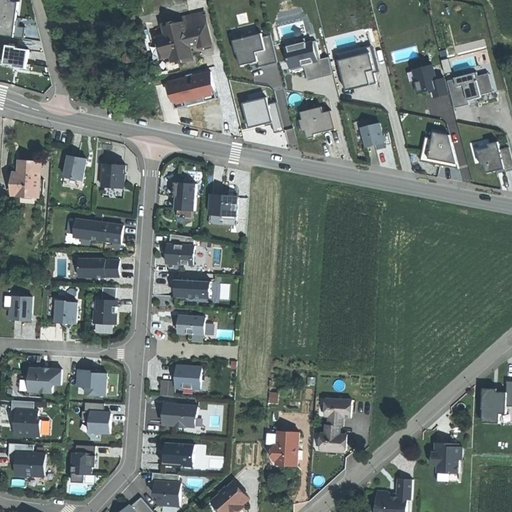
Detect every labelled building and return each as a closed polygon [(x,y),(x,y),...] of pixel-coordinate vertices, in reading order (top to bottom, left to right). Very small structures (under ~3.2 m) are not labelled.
[(0,0),(0,35),(16,37),(20,3),(13,2),(13,0),(0,0)] [(186,34),(207,29),(205,18),(183,23),(184,26),(186,34)] [(212,48),(207,29),(186,34),(184,26),(175,28),(175,26),(162,29),(165,40),(156,42),(161,63),(171,61),(172,67),(177,66),(177,67),(193,64),(190,51),(197,50),(198,52),(205,50),(212,48)] [(264,35),(236,41),(239,55),(241,54),(244,66),(260,62),(258,53),(268,50),(264,35)] [(325,47),(316,48),(315,41),(288,44),(290,65),(326,62),(325,47)] [(6,45),(7,64),(35,64),(35,45),(6,45)] [(347,51),(353,87),(385,82),(379,46),(347,51)] [(275,49),(268,50),(258,53),(260,62),(261,66),(278,62),(275,49)] [(180,104),(229,92),(223,67),(173,79),(180,104)] [(472,101),(479,100),(478,98),(480,97),(486,95),(492,94),(487,77),(477,79),(477,78),(476,74),(464,78),(463,74),(454,77),(455,81),(447,83),(454,110),(469,106),(467,100),(472,99),(472,101)] [(488,76),(477,78),(477,79),(487,77),(492,94),(493,94),(488,76)] [(276,131),(286,128),(278,95),(246,103),(251,127),(274,122),(276,131)] [(307,135),(343,127),(338,105),(302,112),(307,135)] [(380,125),(361,130),(366,149),(373,147),(384,144),(380,125)] [(434,134),(432,140),(451,144),(449,137),(434,134)] [(432,140),(425,139),(420,163),(439,167),(458,170),(451,144),(432,140)] [(511,171),(511,164),(508,149),(499,151),(497,144),(488,146),(489,149),(477,153),(481,169),(484,168),(485,175),(503,171),(504,174),(510,172),(511,171)] [(76,157),(67,156),(62,186),(77,189),(79,182),(81,183),(85,159),(76,157)] [(11,196),(38,197),(38,180),(39,163),(28,163),(18,162),(17,174),(12,174),(11,196)] [(124,166),(103,165),(102,187),(122,188),(123,176),(124,166)] [(194,211),(195,184),(173,182),(173,189),(173,197),(174,197),(173,209),(194,211)] [(225,196),(210,195),(209,214),(221,215),(221,219),(235,220),(237,197),(225,196)] [(121,235),(122,226),(105,224),(105,225),(102,225),(101,223),(76,220),(73,237),(99,241),(99,240),(103,241),(120,244),(121,235)] [(193,238),(169,235),(168,245),(167,245),(167,252),(166,263),(193,265),(194,246),(193,246),(193,238)] [(105,260),(78,260),(78,278),(105,278),(105,275),(119,275),(119,268),(119,261),(105,261),(105,260)] [(210,282),(174,280),(176,281),(175,288),(175,299),(185,299),(185,297),(208,298),(209,282),(210,282)] [(116,310),(116,301),(114,301),(115,288),(102,288),(101,300),(96,300),(96,311),(93,311),(93,323),(115,324),(116,310)] [(32,297),(13,297),(12,308),(10,308),(9,320),(21,320),(30,321),(32,297)] [(55,316),(56,300),(56,298),(48,298),(47,315),(55,316)] [(66,301),(56,300),(55,316),(54,323),(65,324),(71,327),(73,324),(76,325),(77,303),(66,302),(66,301)] [(182,316),(178,316),(178,324),(177,333),(204,335),(205,317),(182,316)] [(203,366),(177,365),(176,381),(176,387),(202,389),(203,366)] [(28,368),(28,377),(19,376),(18,384),(18,391),(52,393),(52,385),(60,385),(61,370),(39,369),(28,368)] [(85,393),(106,394),(107,373),(79,372),(78,385),(85,385),(85,393)] [(161,380),(161,394),(176,395),(176,387),(176,381),(161,380)] [(507,393),(484,392),(482,423),(499,423),(500,414),(506,414),(506,406),(511,406),(511,381),(507,381),(507,393)] [(328,425),(340,426),(342,427),(343,418),(346,418),(346,414),(351,415),(352,401),(326,399),(324,417),(328,417),(328,425)] [(34,402),(11,401),(10,418),(15,418),(14,426),(14,435),(40,437),(41,420),(37,420),(38,411),(33,411),(34,402)] [(199,425),(200,407),(166,406),(165,424),(199,425)] [(91,432),(111,433),(112,415),(91,414),(91,432)] [(339,435),(340,426),(328,425),(325,425),(324,434),(321,433),(319,451),(342,453),(345,451),(346,439),(342,439),(342,435),(339,435)] [(297,455),(299,433),(277,432),(277,445),(274,445),(271,449),(271,456),(273,460),(275,460),(275,464),(297,465),(297,455)] [(195,443),(166,441),(165,463),(194,465),(195,443)] [(33,445),(9,444),(8,459),(16,460),(16,475),(32,476),(44,477),(45,454),(33,454),(33,445)] [(462,461),(462,448),(450,448),(450,445),(444,444),(435,444),(435,453),(432,453),(431,466),(437,466),(437,482),(457,483),(459,460),(462,461)] [(73,481),(86,481),(86,466),(95,467),(95,453),(74,452),(73,481)] [(157,492),(156,505),(178,506),(181,483),(178,483),(178,475),(152,473),(151,481),(148,481),(148,485),(155,486),(155,492),(157,492)] [(411,501),(412,481),(397,480),(397,498),(394,498),(392,498),(387,493),(377,492),(375,511),(406,511),(407,501),(411,501)] [(220,494),(213,499),(224,511),(236,511),(238,511),(236,509),(241,504),(249,498),(234,481),(227,487),(226,486),(219,493),(220,494)] [(153,511),(140,497),(130,506),(129,505),(121,511),(120,511),(153,511)]
